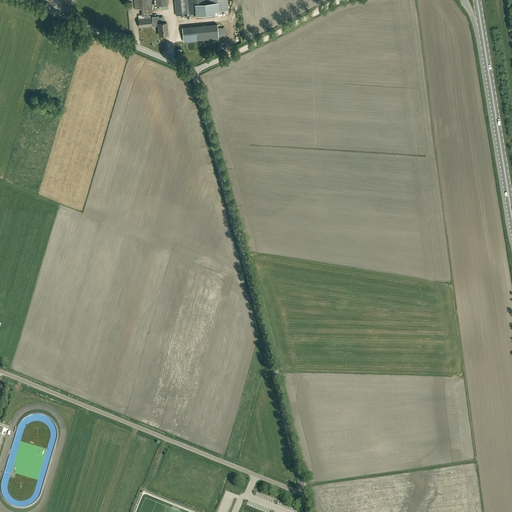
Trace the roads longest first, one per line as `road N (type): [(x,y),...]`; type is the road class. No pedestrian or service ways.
road 1 (unclassified): [(303,494),(193,71)]
road 2 (unclassified): [(0,371),(303,494)]
road 3 (primary): [(511,217),(476,0)]
road 4 (unclassified): [(52,12),(193,71)]
